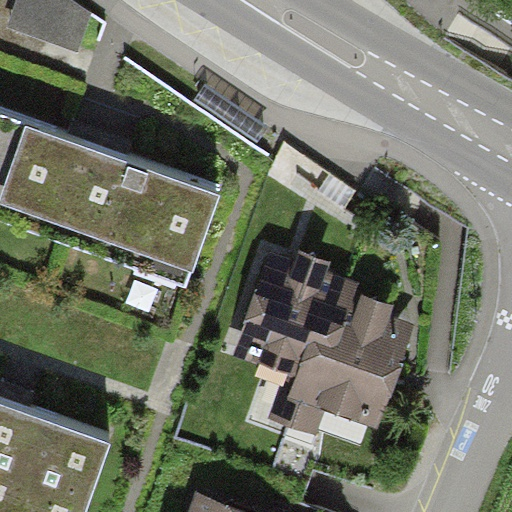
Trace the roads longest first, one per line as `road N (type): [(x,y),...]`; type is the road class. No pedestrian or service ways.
road 1 (secondary): [(511,145),(263,0)]
road 2 (residential): [(511,366),(452,511)]
